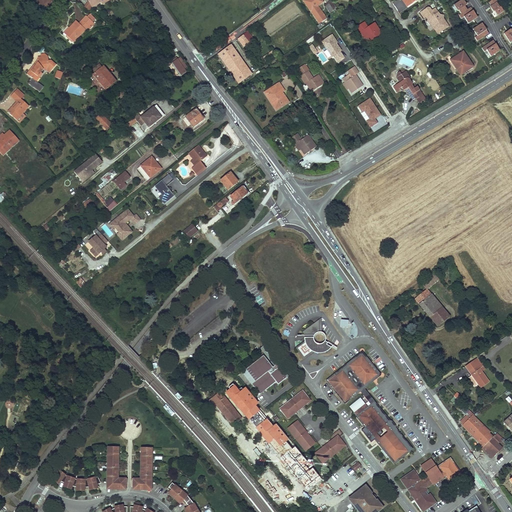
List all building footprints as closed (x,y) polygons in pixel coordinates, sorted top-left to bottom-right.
[(33,0),(46,9),(52,0),(33,0)] [(321,0),(304,0),(304,1),(319,23),(326,18),(318,6),(323,2),(321,0)] [(461,14),(467,10),(465,6),(467,5),(463,0),(461,0),(454,5),(457,11),(459,10),(461,14)] [(497,15),(504,11),(501,7),(500,7),(497,2),(498,2),(496,0),(491,0),(489,2),(491,6),(490,7),(493,12),(494,11),(497,15)] [(332,1),(325,6),(330,13),(337,8),(332,1)] [(478,17),(471,7),(467,10),(461,14),(459,15),(463,21),(465,19),(468,23),(478,17)] [(427,8),(420,13),(424,19),(426,18),(428,20),(428,22),(430,26),(433,27),(438,34),(449,27),(443,19),(443,16),(440,15),(435,9),(432,11),(430,8),(427,8)] [(81,21),(87,27),(89,29),(95,24),(93,22),(96,19),(90,14),(87,17),(87,16),(81,21)] [(73,42),(85,29),(79,23),(77,21),(70,28),(69,27),(64,33),(73,42)] [(362,31),(367,38),(370,43),(382,35),(375,23),(367,27),(364,22),(357,27),(360,32),(362,31)] [(489,33),(482,23),(473,29),(477,36),(475,37),(477,41),(489,33)] [(247,32),(238,39),(244,47),(252,40),(247,32)] [(334,65),(347,57),(332,33),(321,40),(326,48),(317,54),(322,63),(330,58),(334,65)] [(500,50),(493,40),(482,48),(484,52),(486,50),(491,56),(500,50)] [(231,45),(218,54),(239,83),(252,74),(231,45)] [(460,56),(453,61),(458,68),(457,69),(460,75),(473,67),(463,52),(459,55),(460,56)] [(48,68),(51,71),(56,65),(52,61),(49,61),(48,56),(41,57),(38,58),(38,60),(39,62),(36,65),(35,64),(27,74),(33,79),(30,82),(35,85),(38,82),(37,81),(35,79),(41,72),(44,69),(48,68)] [(176,57),(171,62),(181,76),(187,72),(185,69),(187,67),(180,57),(178,59),(176,57)] [(100,64),(93,70),(95,73),(93,74),(106,90),(117,81),(104,66),(102,67),(100,64)] [(308,82),(313,90),(324,83),(319,75),(313,78),(309,71),(305,65),(298,69),(302,76),(300,77),(305,84),(306,84),(308,82)] [(355,66),(348,71),(351,74),(353,78),(345,83),(349,89),(351,93),(363,86),(356,75),(359,73),(355,66)] [(400,83),(397,84),(401,90),(404,91),(406,90),(409,88),(413,95),(416,99),(423,95),(418,86),(415,88),(413,85),(412,83),(410,79),(411,78),(406,71),(401,74),(400,72),(395,75),(400,83)] [(343,79),(345,83),(353,78),(351,74),(343,79)] [(280,83),(264,93),(267,97),(269,96),(275,105),(273,106),(276,110),(289,102),(282,92),(284,91),(280,83)] [(121,89),(117,92),(121,98),(125,95),(121,89)] [(20,98),(22,97),(15,91),(11,96),(17,102),(18,103),(9,113),(20,123),(26,116),(23,113),(29,106),(20,98)] [(423,95),(416,99),(419,104),(426,99),(423,95)] [(373,132),(381,127),(375,118),(381,114),(370,97),(356,106),(373,132)] [(7,112),(9,113),(18,103),(17,102),(7,112)] [(164,114),(156,105),(154,107),(161,117),(164,114)] [(161,117),(154,107),(141,117),(138,114),(134,117),(141,126),(145,122),(149,127),(161,117)] [(196,109),(186,117),(193,127),(204,119),(196,109)] [(112,125),(104,116),(99,121),(107,130),(112,125)] [(11,131),(5,136),(0,139),(0,149),(3,147),(7,152),(19,140),(11,131)] [(298,134),(290,139),(294,145),(297,143),(301,150),(304,155),(316,147),(309,135),(302,140),(298,134)] [(228,137),(221,140),(224,149),(231,146),(228,137)] [(197,164),(195,166),(192,168),(198,175),(206,169),(200,162),(207,156),(204,152),(203,153),(200,150),(202,149),(198,145),(188,153),(193,159),(197,164)] [(102,162),(96,154),(93,156),(99,164),(102,162)] [(99,164),(93,156),(74,172),(83,182),(87,179),(84,176),(92,170),(99,164)] [(152,157),(140,166),(150,178),(161,169),(152,157)] [(114,169),(100,176),(103,182),(99,185),(99,186),(117,176),(114,169)] [(87,179),(95,173),(92,170),(84,176),(87,179)] [(125,172),(114,181),(118,186),(124,182),(130,178),(125,172)] [(231,172),(221,181),(228,190),(238,181),(231,172)] [(159,197),(165,204),(175,195),(169,187),(168,188),(166,186),(167,185),(174,179),(170,174),(155,185),(163,194),(159,197)] [(248,193),(243,187),(231,196),(234,201),(232,203),(233,205),(235,203),(236,203),(248,193)] [(111,196),(103,203),(110,211),(118,204),(111,196)] [(226,197),(217,204),(220,208),(229,201),(226,197)] [(95,204),(90,198),(82,205),(87,211),(95,204)] [(127,209),(109,224),(111,226),(114,224),(117,227),(116,228),(119,232),(122,236),(128,231),(123,225),(125,223),(130,218),(135,224),(140,220),(135,214),(133,216),(127,209)] [(132,231),(125,223),(123,225),(128,231),(122,236),(119,232),(117,234),(122,239),(132,231)] [(192,224),(184,230),(190,237),(197,231),(192,224)] [(108,242),(102,235),(99,238),(96,235),(89,242),(94,248),(91,251),(95,257),(101,253),(104,249),(107,247),(104,245),(108,242)] [(82,246),(79,243),(72,249),(74,252),(82,246)] [(434,274),(422,284),(425,288),(427,288),(438,279),(434,274)] [(81,277),(76,281),(80,287),(86,283),(81,277)] [(426,290),(415,299),(430,317),(442,308),(427,290),(426,290)] [(442,308),(430,317),(438,326),(449,317),(442,308)] [(454,319),(448,324),(451,328),(458,323),(454,319)] [(306,336),(315,336),(315,335),(316,334),(318,333),(320,333),(321,333),(321,320),(303,332),(306,336)] [(315,338),(306,338),(306,339),(306,340),(306,342),(306,343),(299,349),(305,357),(313,352),(314,352),(317,353),(319,353),(322,354),(324,353),(326,353),(329,351),(331,350),(332,348),(327,345),(329,343),(326,341),(325,342),(325,343),(324,343),(323,344),(322,344),(321,344),(320,344),(319,344),(318,344),(317,343),(316,343),(316,342),(315,341),(315,339),(315,338)] [(361,389),(363,388),(379,375),(362,353),(345,367),(335,375),(352,396),(360,390),(361,389)] [(278,385),(288,377),(277,364),(273,367),(272,366),(264,356),(246,370),(255,382),(252,384),(260,395),(276,382),(278,385)] [(465,365),(469,371),(480,387),(489,382),(482,372),(488,368),(477,357),(465,365)] [(345,402),(352,396),(335,375),(328,381),(345,402)] [(210,394),(212,398),(220,392),(217,388),(210,394)] [(368,400),(371,397),(363,388),(361,389),(360,390),(362,393),(368,400)] [(224,410),(222,412),(226,416),(235,409),(221,392),(221,391),(220,392),(212,398),(209,400),(215,407),(217,406),(219,404),(224,410)] [(303,391),(295,397),(297,399),(300,396),(299,395),(303,392),(303,391)] [(458,400),(462,396),(457,391),(453,395),(458,400)] [(288,418),(292,415),(291,414),(295,411),(296,412),(303,407),(301,405),(305,402),(306,404),(310,401),(303,392),(299,395),(300,396),(297,399),(295,397),(288,402),(290,405),(286,407),(285,406),(281,410),(288,418)] [(368,400),(371,405),(372,405),(387,423),(390,421),(371,397),(368,400)] [(15,402),(12,411),(23,415),(26,406),(15,402)] [(464,405),(470,411),(473,407),(467,402),(464,405)] [(175,413),(166,404),(164,405),(163,407),(172,416),(173,415),(175,413)] [(354,412),(357,416),(368,408),(365,404),(354,412)] [(357,416),(372,435),(387,423),(372,405),(371,405),(368,408),(357,416)] [(242,418),(235,409),(226,416),(233,425),(242,418)] [(460,422),(463,425),(470,417),(468,415),(460,422)] [(462,425),(483,447),(484,446),(492,438),(487,434),(488,433),(489,432),(472,416),(470,417),(463,425),(462,425)] [(371,438),(373,440),(394,423),(393,421),(391,420),(390,421),(387,423),(372,435),(371,436),(371,438)] [(299,426),(301,425),(297,421),(289,427),(292,432),(294,431),(296,434),(294,436),(299,443),(301,441),(304,445),(303,446),(306,450),(315,443),(311,439),(310,440),(307,436),(309,435),(303,429),(302,430),(299,426)] [(394,423),(373,440),(374,442),(375,443),(376,443),(378,442),(392,430),(409,451),(412,449),(395,428),(396,427),(396,426),(396,425),(394,423)] [(288,428),(294,436),(296,434),(294,431),(292,432),(289,427),(288,428)] [(392,430),(378,442),(383,449),(381,451),(387,458),(389,456),(394,463),(409,451),(392,430)] [(492,438),(484,446),(494,456),(502,448),(498,444),(502,440),(495,434),(493,437),(492,438)] [(316,453),(323,462),(327,459),(326,458),(330,455),(331,457),(338,452),(336,450),(340,447),(341,448),(345,445),(339,437),(338,436),(333,439),(334,441),(331,443),(330,442),(324,447),(324,448),(321,451),(320,450),(316,453)] [(491,458),(494,456),(484,446),(483,447),(482,448),(491,458)] [(107,478),(107,484),(107,486),(125,486),(126,478),(124,478),(118,478),(116,478),(116,477),(118,477),(118,471),(116,471),(116,469),(118,469),(118,463),(117,463),(117,461),(118,461),(119,455),(117,455),(117,454),(119,454),(119,447),(109,447),(109,478),(107,478)] [(140,464),(140,470),(142,470),(142,471),(140,471),(140,477),(142,477),(142,479),(140,479),(134,479),(133,479),(133,487),(151,487),(152,479),(149,479),(150,464),(151,464),(151,448),(143,448),(143,450),(141,450),(141,454),(142,454),(142,458),(140,457),(140,461),(142,462),(142,464),(140,464)] [(327,459),(323,462),(323,463),(331,457),(330,455),(326,458),(327,459)] [(450,458),(439,466),(444,472),(446,476),(450,482),(454,480),(453,478),(456,476),(457,478),(461,475),(450,458)] [(425,463),(421,466),(422,468),(432,461),(431,459),(427,462),(425,463)] [(443,476),(441,474),(432,461),(422,468),(427,475),(433,483),(443,476)] [(361,465),(359,463),(352,468),(355,472),(362,467),(361,465)] [(65,475),(59,470),(54,476),(55,477),(54,479),(58,481),(59,480),(60,481),(61,481),(65,483),(64,484),(66,485),(66,486),(70,487),(70,486),(72,487),(72,486),(73,486),(77,487),(77,488),(78,488),(78,489),(83,490),(83,488),(85,488),(85,487),(89,487),(91,487),(92,489),(96,487),(95,486),(97,486),(97,485),(97,484),(101,483),(98,477),(95,478),(95,477),(87,479),(87,480),(85,480),(77,479),(77,480),(75,480),(75,479),(67,476),(67,477),(65,476),(65,475)] [(427,475),(420,480),(422,483),(420,483),(417,485),(415,483),(417,482),(418,477),(415,472),(412,472),(403,478),(402,481),(406,487),(410,487),(411,486),(412,488),(409,490),(411,494),(411,496),(413,496),(423,511),(436,504),(430,494),(427,496),(425,493),(428,491),(426,488),(433,484),(433,483),(427,475)] [(444,477),(446,476),(444,472),(441,474),(443,476),(433,483),(433,484),(434,485),(445,478),(444,477)] [(175,486),(172,483),(167,489),(170,491),(171,493),(170,494),(173,496),(174,496),(177,498),(176,499),(179,501),(180,501),(181,502),(182,501),(187,507),(187,509),(186,510),(187,511),(199,511),(194,503),(193,503),(187,495),(176,485),(175,486)] [(370,497),(373,495),(365,486),(349,498),(359,511),(376,511),(382,508),(375,499),(373,500),(372,498),(370,497)] [(170,491),(168,494),(180,504),(181,502),(180,501),(179,501),(176,499),(177,498),(174,496),(173,496),(170,494),(171,493),(170,491)]
